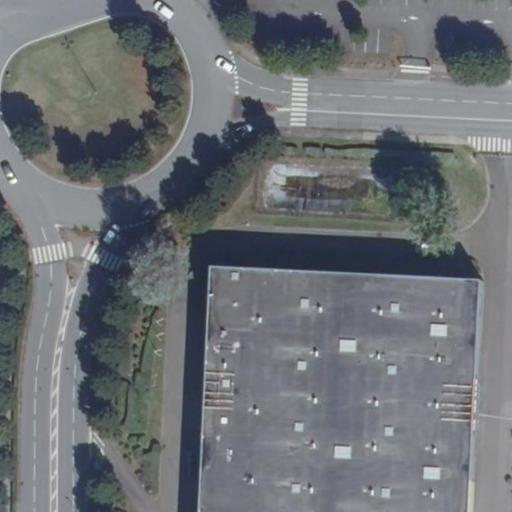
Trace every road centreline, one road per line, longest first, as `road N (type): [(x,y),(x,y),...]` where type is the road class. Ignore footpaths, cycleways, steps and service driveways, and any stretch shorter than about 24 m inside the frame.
road 1 (unclassified): [(36,208),(50,254),(38,511)]
road 2 (unclassified): [(71,511),(73,350),(99,262),(127,219)]
road 3 (unclassified): [(299,110),(511,120)]
